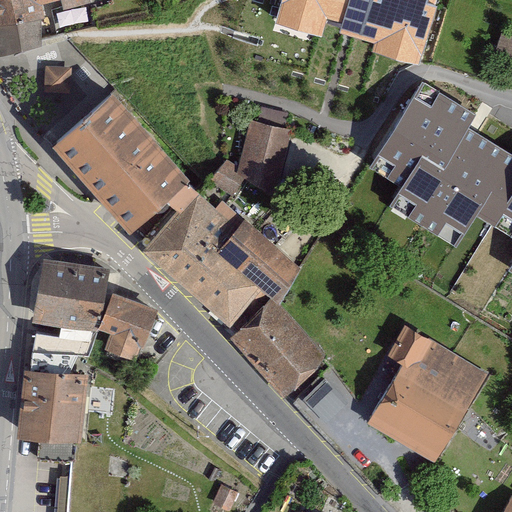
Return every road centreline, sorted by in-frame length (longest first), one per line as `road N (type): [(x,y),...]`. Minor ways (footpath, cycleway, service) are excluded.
road 1 (residential): [(373,511),(108,246)]
road 2 (secondary): [(0,414),(11,240)]
road 3 (residential): [(108,246),(0,142)]
